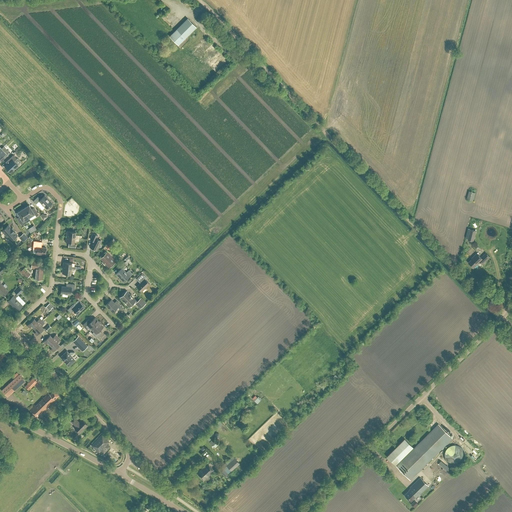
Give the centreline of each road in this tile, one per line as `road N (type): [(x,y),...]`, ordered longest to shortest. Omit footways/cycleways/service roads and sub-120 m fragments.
road 1 (track): [(499,317),(199,0)]
road 2 (unclassified): [(302,511),(501,318)]
road 3 (unclassified): [(121,471),(127,449),(9,328)]
road 4 (tertiary): [(121,471),(0,413)]
